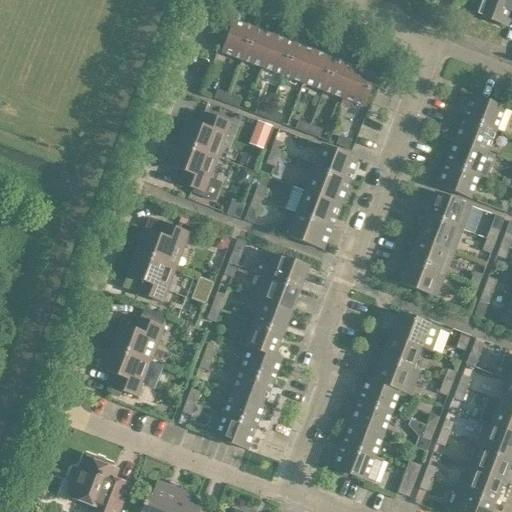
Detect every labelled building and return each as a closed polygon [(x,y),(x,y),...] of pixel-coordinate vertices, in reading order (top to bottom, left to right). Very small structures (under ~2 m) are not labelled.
[(511,17),(511,0),(480,0),(476,14),(507,26),(510,17),(511,17)] [(243,60),(255,28),(234,21),(222,52),(243,60)] [(263,68),(275,36),(255,28),(243,60),(263,68)] [(295,44),(275,36),(263,68),(283,76),(295,44)] [(283,76),(304,83),(316,52),(295,44),(283,76)] [(324,91),(336,59),(316,52),(304,83),(324,91)] [(336,59),(324,91),(344,99),(356,67),(336,59)] [(344,99),(341,107),(348,109),(351,101),(365,107),(377,75),(356,67),(344,99)] [(227,103),(230,94),(218,90),(215,99),(227,103)] [(230,94),(227,103),(239,108),(242,99),(230,94)] [(472,95),(464,118),(497,131),(505,108),(472,95)] [(267,118),(270,110),(259,105),(256,114),(267,118)] [(270,110),(267,118),(279,123),(282,114),(270,110)] [(187,120),(179,143),(218,158),(231,123),(203,112),(198,124),(187,120)] [(464,118),(455,141),(488,153),(497,131),(464,118)] [(258,121),(253,132),(267,137),(272,126),(258,121)] [(308,134),(311,125),(299,121),(296,129),(308,134)] [(367,121),(361,139),(374,143),(380,126),(367,121)] [(311,125),(308,134),(319,138),(323,129),(311,125)] [(340,136),(337,145),(349,149),(352,141),(340,136)] [(276,140),(271,152),(280,155),(284,144),(276,140)] [(447,163),(480,176),(488,179),(496,156),(488,153),(455,141),(447,163)] [(211,177),(218,158),(179,143),(170,166),(181,170),(176,182),(203,192),(202,196),(214,200),(221,181),(211,177)] [(322,145),(313,168),(350,182),(358,159),(322,145)] [(242,170),(245,152),(229,149),(226,167),(242,170)] [(275,167),(280,155),(271,152),(267,164),(275,167)] [(471,199),(480,176),(447,163),(438,186),(471,199)] [(313,168),(305,191),(341,204),(350,182),(313,168)] [(244,169),(241,177),(244,184),(250,187),(255,173),(244,169)] [(263,200),(267,188),(259,185),(254,197),(263,200)] [(341,204),(305,191),(294,186),(285,209),(296,213),(332,227),(341,204)] [(236,203),(247,205),(251,190),(239,187),(236,203)] [(435,193),(427,216),(456,227),(456,228),(463,230),(472,207),(435,193)] [(254,224),(263,200),(254,197),(245,221),(254,224)] [(296,213),(291,227),(283,224),(279,226),(276,232),(324,250),(332,227),(296,213)] [(456,227),(427,216),(418,238),(454,252),(463,230),(456,228),(456,227)] [(496,242),(500,231),(505,220),(496,216),(487,239),(496,242)] [(146,230),(137,253),(177,268),(190,233),(150,218),(146,230)] [(511,242),(511,221),(510,221),(502,245),(510,248),(511,242)] [(214,236),(212,242),(215,248),(221,251),(227,248),(230,241),(227,235),(220,233),(214,236)] [(454,252),(418,238),(410,261),(439,272),(439,271),(446,274),(454,252)] [(496,242),(487,239),(483,251),(491,254),(496,242)] [(510,248),(502,245),(498,257),(506,260),(510,248)] [(229,263),(238,266),(242,254),(234,251),(229,263)] [(177,268),(137,253),(124,287),(163,303),(177,268)] [(264,277),(271,279),(301,290),(309,267),(273,253),(264,277)] [(437,298),(446,274),(439,271),(439,272),(410,261),(401,284),(437,298)] [(238,266),(229,263),(225,274),(233,277),(238,266)] [(470,284),(479,287),(483,275),(475,272),(470,284)] [(214,282),(199,277),(191,299),(205,304),(214,282)] [(271,279),(264,277),(256,299),(262,301),(292,313),(301,290),(271,279)] [(485,290),(494,293),(498,281),(489,278),(485,290)] [(479,287),(470,284),(466,296),(474,299),(479,287)] [(494,293),(485,290),(481,301),(490,304),(494,293)] [(212,308),(221,311),(225,299),(217,296),(212,308)] [(361,316),(364,300),(353,299),(350,314),(361,316)] [(511,325),(511,299),(506,314),(504,313),(500,321),(511,325)] [(284,335),(292,313),(262,301),(254,323),(284,335)] [(221,311),(212,308),(208,319),(216,323),(221,311)] [(400,313),(392,336),(421,347),(432,351),(440,328),(400,313)] [(120,324),(112,347),(151,362),(165,328),(136,317),(131,328),(120,324)] [(275,357),(275,356),(284,335),(254,323),(245,346),(245,347),(249,348),(249,347),(275,357)] [(392,336),(383,359),(413,370),(413,369),(421,347),(392,336)] [(470,339),(461,336),(457,348),(465,351),(470,339)] [(480,356),(484,344),(476,341),(472,353),(480,356)] [(204,356),(213,359),(217,347),(209,344),(204,356)] [(246,356),(241,370),(274,382),(282,360),(282,359),(275,356),(275,357),(249,347),(249,348),(245,347),(245,346),(240,344),(237,352),(246,356)] [(161,366),(151,362),(112,347),(103,370),(114,374),(109,386),(112,387),(122,391),(138,397),(142,386),(152,389),(161,366)] [(511,382),(511,354),(505,368),(496,365),(492,374),(508,381),(511,382)] [(213,359),(204,356),(200,368),(208,371),(213,359)] [(383,359),(375,380),(375,381),(401,391),(400,391),(411,395),(420,372),(413,369),(413,370),(383,359)] [(241,370),(232,392),(265,405),(274,382),(241,370)] [(444,381),(453,385),(457,373),(448,370),(444,381)] [(459,387),(467,390),(472,379),(463,375),(459,387)] [(368,378),(359,401),(392,413),(400,391),(401,391),(375,381),(375,380),(368,378)] [(453,385),(444,381),(439,393),(448,397),(453,385)] [(511,382),(508,381),(500,403),(511,407),(511,382)] [(112,387),(110,394),(119,397),(122,391),(112,387)] [(467,390),(459,387),(455,399),(463,402),(467,390)] [(187,401),(196,404),(200,392),(192,389),(187,401)] [(232,392),(224,415),(257,427),(265,405),(232,392)] [(196,404),(187,401),(183,412),(191,416),(196,404)] [(359,401),(351,423),(384,436),(392,413),(359,401)] [(491,425),(511,432),(511,407),(500,403),(491,425)] [(248,450),(257,427),(224,415),(215,438),(248,450)] [(431,415),(427,426),(436,430),(440,418),(431,415)] [(441,432),(449,435),(454,423),(445,420),(441,432)] [(351,423),(342,446),(375,458),(384,436),(351,423)] [(511,432),(491,425),(483,423),(475,445),(482,448),(482,447),(511,458),(511,432)] [(431,441),(436,430),(427,426),(422,438),(431,441)] [(449,435),(441,432),(437,443),(445,446),(449,435)] [(342,446),(333,469),(374,484),(383,461),(375,458),(342,446)] [(474,470),(504,481),(511,458),(482,447),(482,448),(474,470)] [(74,484),(69,496),(93,505),(90,511),(119,511),(124,498),(109,492),(118,470),(112,468),(113,467),(112,464),(88,455),(85,456),(79,470),(76,468),(73,469),(69,480),(70,482),(74,484)] [(406,470),(418,474),(422,465),(410,461),(406,470)] [(424,477),(432,480),(437,468),(429,465),(424,477)] [(474,470),(467,467),(459,490),(459,489),(466,492),(465,492),(495,503),(504,481),(474,470)] [(418,474),(406,470),(398,492),(410,497),(418,474)] [(432,480),(424,477),(420,488),(428,491),(432,480)] [(201,511),(199,511),(200,508),(188,504),(192,494),(158,482),(153,496),(149,494),(142,511),(201,511)] [(459,490),(450,511),(491,511),(495,503),(465,492),(466,492),(459,489),(459,490)]
